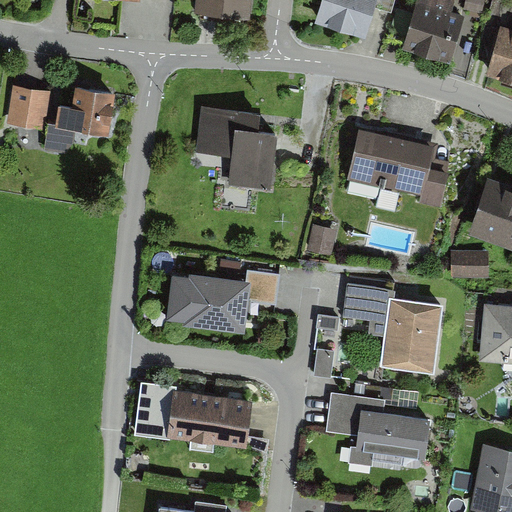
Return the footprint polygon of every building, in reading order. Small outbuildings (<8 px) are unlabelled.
[(252,0),(195,0),(195,8),(250,14),(252,0)] [(375,0),(321,0),(315,20),(364,36),(375,0)] [(454,0),(415,0),(402,43),(450,58),(465,11),(453,7),(454,0)] [(511,32),(494,27),(479,72),(511,82),(511,32)] [(63,101),(59,100),(56,123),(75,126),(77,126),(110,131),(116,87),(76,81),(73,102),(63,101)] [(51,88),(14,83),(8,122),(46,127),(51,88)] [(253,109),(202,104),(197,150),(232,154),(230,183),(271,187),(278,126),(252,124),(253,109)] [(75,126),(56,123),(50,122),(49,122),(45,149),(73,153),(77,126),(75,126)] [(439,142),(359,125),(348,177),(421,193),(420,201),(440,205),(450,159),(436,156),(439,142)] [(511,179),(488,172),(469,230),(511,243),(511,179)] [(337,227),(314,222),(308,249),(332,254),(337,227)] [(489,248),(452,249),(452,274),(490,274),(489,248)] [(192,268),(191,273),(173,270),(168,314),(186,317),(185,323),(247,331),(251,300),(254,276),(192,268)] [(254,276),(251,300),(277,303),(281,272),(254,268),(254,276)] [(385,334),(390,293),(390,286),(348,281),(344,315),(371,318),(369,332),(385,334)] [(444,299),(390,293),(385,334),(381,363),(436,370),(444,299)] [(511,302),(485,301),(480,359),(511,361),(511,302)] [(319,350),(319,379),(335,379),(335,350),(319,350)] [(138,406),(160,409),(163,387),(140,384),(138,406)] [(253,397),(174,387),(168,435),(247,445),(253,397)] [(385,401),(331,394),(327,428),(327,432),(352,435),(350,462),(372,465),(374,454),(421,459),(426,419),(384,413),(385,401)] [(511,511),(511,445),(484,441),(472,506),(506,511),(511,511)] [(195,508),(227,511),(228,503),(196,500),(195,508)]
